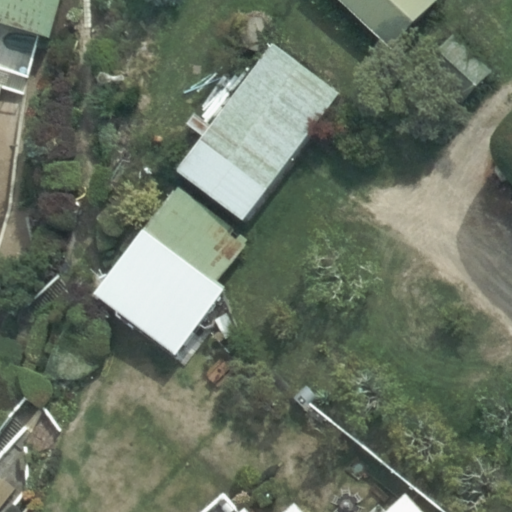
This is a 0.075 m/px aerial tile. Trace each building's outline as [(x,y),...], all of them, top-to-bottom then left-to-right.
[(0,0),(0,36),(51,51),(65,0),(0,0)] [(351,0),(395,41),(433,0),(351,0)] [(276,39),(178,167),(247,220),(250,216),(257,221),(278,194),(273,191),(300,156),(303,159),(325,130),(318,124),(343,91),(276,39)] [(252,230),(180,179),(99,296),(178,351),(227,281),(220,276),(252,230)] [(426,511),(408,493),(388,511),(304,511),(296,503),(286,511),(244,511),(224,491),(202,511),(426,511)]
